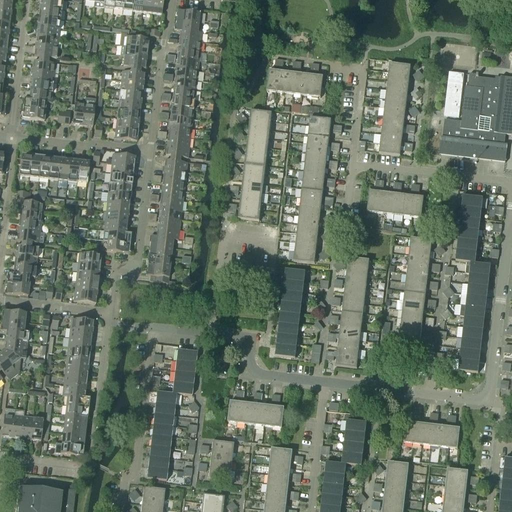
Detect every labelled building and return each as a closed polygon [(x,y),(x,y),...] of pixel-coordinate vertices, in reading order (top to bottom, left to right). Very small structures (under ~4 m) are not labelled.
[(40,0),(41,0),(40,9),(62,12),(63,2),(40,0)] [(94,8),(104,10),(104,0),(95,0),(95,3),(94,8)] [(104,0),(104,10),(113,11),(114,0),(104,0)] [(114,0),(113,11),(123,12),(124,0),(114,0)] [(124,0),(123,12),(132,13),(133,0),(124,0)] [(133,0),(132,13),(142,14),(143,0),(133,0)] [(143,0),(142,14),(151,15),(152,0),(143,0)] [(152,0),(151,15),(161,16),(163,0),(152,0)] [(0,4),(0,14),(11,16),(12,6),(0,4)] [(40,9),(38,19),(61,21),(62,12),(40,9)] [(177,12),(176,22),(198,25),(199,14),(177,12)] [(0,14),(0,24),(10,25),(11,16),(0,14)] [(38,19),(37,28),(59,31),(61,21),(38,19)] [(175,32),(180,33),(180,32),(202,35),(202,34),(197,34),(198,25),(176,22),(175,32)] [(0,24),(0,33),(9,35),(10,25),(0,24)] [(37,28),(36,38),(58,41),(59,31),(37,28)] [(180,33),(179,42),(201,44),(202,35),(180,32),(180,33)] [(0,33),(0,43),(7,44),(9,35),(0,33)] [(119,48),(121,48),(125,48),(147,51),(148,41),(126,38),(127,35),(121,35),(119,48)] [(36,38),(35,47),(57,50),(58,41),(36,38)] [(179,42),(178,51),(200,54),(201,44),(179,42)] [(57,50),(35,47),(34,58),(39,58),(39,61),(38,63),(48,64),(48,62),(48,59),(56,60),(57,50)] [(120,57),(124,58),(146,60),(147,51),(125,48),(121,48),(120,57)] [(178,51),(176,61),(199,63),(200,54),(178,51)] [(146,60),(124,58),(123,68),(131,69),(130,71),(130,74),(139,75),(140,72),(140,70),(145,71),(146,60)] [(176,61),(175,70),(197,73),(199,63),(176,61)] [(33,62),(32,72),(54,75),(55,65),(48,64),(38,63),(33,62)] [(389,65),(388,74),(410,77),(411,67),(389,65)] [(175,70),(174,80),(196,82),(197,73),(175,70)] [(266,92),(276,94),(278,72),(269,71),(266,92)] [(32,72),(31,82),(53,85),(54,75),(32,72)] [(276,94),(284,95),(287,73),(278,72),(276,94)] [(419,72),(416,74),(421,81),(424,78),(419,72)] [(122,73),(121,83),(143,85),(144,75),(139,75),(130,74),(122,73)] [(284,95),(293,96),(296,74),(287,73),(284,95)] [(293,96),(302,97),(305,75),(296,74),(293,96)] [(388,74),(387,83),(409,85),(410,77),(388,74)] [(412,77),(417,83),(421,81),(416,74),(412,77)] [(449,74),(444,117),(459,119),(464,75),(449,74)] [(302,97),(311,98),(314,76),(305,75),(302,97)] [(441,138),(441,142),(439,156),(505,164),(507,146),(502,145),(503,135),(511,136),(511,79),(501,78),(500,82),(478,79),(479,76),(470,75),(468,88),(465,88),(461,123),(444,121),(442,138),(441,138)] [(314,76),(311,98),(321,99),(323,78),(314,76)] [(174,80),(173,90),(195,92),(196,82),(174,80)] [(31,82),(30,91),(52,94),(53,85),(31,82)] [(121,83),(120,92),(142,95),(143,85),(121,83)] [(387,83),(386,92),(408,94),(409,85),(387,83)] [(173,90),(172,99),(194,102),(195,92),(173,90)] [(417,90),(414,92),(419,99),(422,96),(417,90)] [(30,91),(29,100),(29,101),(51,104),(52,94),(30,91)] [(120,92),(119,102),(141,104),(142,95),(120,92)] [(386,92),(385,101),(407,103),(408,94),(386,92)] [(410,95),(415,101),(419,99),(414,92),(410,95)] [(172,99),(171,109),(193,111),(194,102),(172,99)] [(24,100),(23,110),(45,113),(46,104),(51,104),(29,101),(29,100),(24,100)] [(385,101),(384,110),(406,112),(407,103),(385,101)] [(119,102),(118,111),(140,114),(141,104),(119,102)] [(72,126),(82,127),(85,105),(75,104),(72,126)] [(85,105),(82,127),(92,128),(95,106),(85,105)] [(415,108),(411,110),(416,117),(420,114),(415,108)] [(171,109),(170,118),(192,121),(193,111),(171,109)] [(45,113),(23,110),(22,120),(44,123),(45,113)] [(384,110),(383,119),(404,121),(406,112),(384,110)] [(408,113),(413,119),(416,117),(411,110),(408,113)] [(118,111),(117,121),(139,124),(140,114),(118,111)] [(251,112),(249,121),(271,123),(272,114),(251,112)] [(235,119),(238,123),(244,117),(242,114),(235,119)] [(244,117),(238,123),(240,126),(247,121),(244,117)] [(170,118),(169,128),(191,130),(192,121),(170,118)] [(310,119),(309,128),(330,130),(331,121),(310,119)] [(383,119),(382,128),(403,130),(404,121),(383,119)] [(117,121),(115,130),(138,133),(139,124),(117,121)] [(249,121),(248,130),(270,132),(271,123),(249,121)] [(169,128),(168,137),(190,140),(191,130),(169,128)] [(309,128),(308,137),(329,139),(330,130),(309,128)] [(382,128),(381,137),(402,139),(403,130),(382,128)] [(114,141),(114,143),(120,143),(121,141),(136,143),(138,133),(115,130),(114,141)] [(248,130),(247,139),(269,141),(270,132),(248,130)] [(237,134),(241,141),(245,139),(240,132),(237,134)] [(233,137),(238,143),(241,141),(237,134),(233,137)] [(168,137),(166,147),(189,150),(190,140),(168,137)] [(308,137),(307,146),(328,148),(329,139),(308,137)] [(381,137),(380,145),(401,148),(402,139),(381,137)] [(247,139),(246,148),(268,150),(269,141),(247,139)] [(401,148),(380,145),(379,155),(400,157),(401,148)] [(307,146),(306,155),(327,157),(328,148),(307,146)] [(189,150),(166,147),(165,157),(170,157),(170,160),(170,162),(179,163),(179,161),(180,159),(187,160),(189,150)] [(246,148),(245,157),(267,159),(268,150),(246,148)] [(238,150),(234,153),(239,159),(242,156),(238,150)] [(231,155),(236,161),(239,159),(234,153),(231,155)] [(19,177),(29,178),(31,156),(21,155),(19,177)] [(113,155),(111,165),(134,168),(135,158),(113,155)] [(306,155),(305,164),(326,166),(327,157),(306,155)] [(29,178),(39,179),(41,157),(31,156),(29,178)] [(39,179),(48,180),(51,158),(41,157),(39,179)] [(245,157),(244,166),(266,168),(267,159),(245,157)] [(48,180),(58,182),(60,159),(51,158),(48,180)] [(58,182),(67,183),(70,161),(60,159),(58,182)] [(67,183),(77,184),(79,162),(70,161),(67,183)] [(79,162),(77,184),(87,185),(89,163),(79,162)] [(165,162),(164,172),(186,174),(187,164),(179,163),(170,162),(165,162)] [(305,164),(304,172),(325,175),(326,166),(305,164)] [(111,165),(110,175),(132,178),(134,168),(111,165)] [(244,166),(243,175),(265,177),(266,168),(244,166)] [(235,168),(232,171),(237,177),(240,174),(235,168)] [(229,173),(234,179),(237,177),(232,171),(229,173)] [(164,172),(162,181),(185,184),(186,174),(164,172)] [(304,172),(303,181),(324,184),(325,175),(304,172)] [(110,175),(109,185),(131,187),(132,178),(110,175)] [(243,175),(242,184),(264,186),(265,177),(243,175)] [(162,181),(161,191),(183,193),(185,184),(162,181)] [(303,181),(302,191),(323,193),(324,184),(303,181)] [(242,184),(241,193),(263,195),(264,186),(242,184)] [(109,185),(108,194),(130,197),(131,187),(109,185)] [(161,191),(160,200),(182,203),(183,193),(161,191)] [(302,191),(301,200),(322,202),(323,193),(302,191)] [(367,213),(376,214),(379,193),(369,192),(367,213)] [(241,193),(240,202),(262,204),(263,195),(241,193)] [(376,214),(385,215),(388,194),(379,193),(376,214)] [(108,194),(107,204),(129,206),(130,197),(108,194)] [(385,215),(394,217),(396,195),(388,194),(385,215)] [(394,217),(403,218),(405,196),(396,195),(394,217)] [(403,218),(412,219),(414,197),(405,196),(403,218)] [(414,197),(412,219),(421,220),(424,198),(414,197)] [(463,197),(462,208),(482,210),(483,199),(463,197)] [(160,200),(159,210),(181,213),(182,203),(160,200)] [(301,200),(300,209),(321,211),(322,202),(301,200)] [(240,202),(239,211),(260,213),(262,204),(240,202)] [(21,203),(20,213),(42,215),(43,205),(21,203)] [(107,204),(106,213),(128,216),(129,206),(107,204)] [(462,208),(461,219),(480,221),(482,210),(462,208)] [(300,209),(299,217),(320,220),(321,211),(300,209)] [(159,210),(158,219),(180,222),(181,213),(159,210)] [(260,213),(239,211),(238,220),(259,222),(260,213)] [(20,213),(19,222),(41,225),(42,215),(20,213)] [(106,213),(105,223),(127,225),(128,216),(106,213)] [(323,220),(325,224),(331,219),(329,215),(323,220)] [(299,217),(298,226),(319,229),(320,220),(299,217)] [(158,219),(157,229),(179,232),(180,222),(158,219)] [(325,224),(328,227),(334,222),(331,219),(325,224)] [(461,219),(459,229),(479,232),(480,221),(461,219)] [(19,222),(18,232),(40,234),(41,225),(19,222)] [(105,223),(104,232),(126,235),(126,234),(127,225),(105,223)] [(298,226),(296,235),(318,238),(319,229),(298,226)] [(157,229),(156,238),(178,241),(179,232),(157,229)] [(459,229),(458,240),(478,242),(479,232),(459,229)] [(40,234),(18,232),(17,242),(22,242),(21,245),(21,247),(30,248),(31,246),(31,244),(39,245),(40,234)] [(109,233),(108,242),(130,245),(131,235),(126,234),(126,235),(104,232),(104,233),(109,233)] [(321,238),(323,241),(329,236),(327,233),(321,238)] [(296,235),(295,244),(317,247),(318,238),(296,235)] [(323,241),(326,244),(332,239),(329,236),(323,241)] [(151,237),(150,247),(172,250),(173,241),(178,242),(178,241),(156,238),(151,237)] [(411,239),(410,248),(431,251),(432,242),(411,239)] [(458,240),(457,251),(477,253),(478,242),(458,240)] [(130,245),(108,242),(106,252),(128,255),(130,245)] [(295,244),(294,253),(316,256),(317,247),(295,244)] [(16,247),(15,257),(37,259),(38,249),(30,248),(21,247),(16,247)] [(150,247),(149,257),(171,260),(172,250),(150,247)] [(434,252),(436,255),(443,250),(440,247),(434,252)] [(410,248),(409,257),(430,260),(431,251),(410,248)] [(436,255),(439,258),(445,253),(443,250),(436,255)] [(319,256),(321,259),(327,254),(325,251),(319,256)] [(477,253),(457,251),(455,262),(471,264),(475,264),(477,253)] [(316,256),(294,253),(293,263),(315,265),(316,256)] [(79,254),(78,264),(100,267),(101,257),(79,254)] [(321,259),(324,262),(330,257),(327,254),(321,259)] [(15,257),(14,266),(36,269),(37,259),(15,257)] [(149,257),(147,267),(170,269),(171,260),(149,257)] [(409,257),(408,266),(429,269),(430,260),(409,257)] [(348,259),(347,268),(369,271),(370,262),(348,259)] [(333,267),(336,270),(342,265),(339,262),(333,267)] [(78,264),(77,274),(99,276),(100,267),(78,264)] [(471,264),(469,275),(489,277),(491,266),(475,264),(471,264)] [(336,270),(338,273),(344,268),(342,265),(336,270)] [(14,266),(13,275),(13,276),(35,279),(36,269),(14,266)] [(408,266),(406,275),(428,278),(429,269),(408,266)] [(147,267),(146,277),(150,277),(149,283),(168,285),(168,283),(170,269),(147,267)] [(347,268),(346,277),(367,280),(369,271),(347,268)] [(285,271),(284,282),(304,284),(305,273),(285,271)] [(77,274),(76,283),(98,286),(99,276),(77,274)] [(8,275),(7,285),(29,287),(30,278),(35,279),(13,276),(13,275),(8,275)] [(406,275),(405,284),(427,287),(428,278),(406,275)] [(469,275),(468,286),(488,288),(489,277),(469,275)] [(346,277),(345,286),(366,289),(367,280),(346,277)] [(284,282),(283,292),(303,295),(304,284),(284,282)] [(76,283),(75,293),(97,295),(98,286),(76,283)] [(405,284),(404,293),(426,296),(427,287),(405,284)] [(29,287),(7,285),(6,295),(28,298),(29,287)] [(345,286),(344,295),(365,298),(366,289),(345,286)] [(468,286),(467,296),(487,299),(488,288),(468,286)] [(443,294),(445,297),(452,292),(449,289),(443,294)] [(283,292),(282,303),(301,306),(303,295),(283,292)] [(445,297),(448,300),(454,295),(452,292),(445,297)] [(97,295),(75,293),(73,303),(95,305),(97,295)] [(404,293),(403,302),(425,305),(426,296),(404,293)] [(344,295),(343,304),(364,307),(365,298),(344,295)] [(467,296),(466,307),(486,309),(487,299),(467,296)] [(320,302),(317,304),(322,311),(326,308),(320,302)] [(403,302),(402,311),(424,314),(425,305),(403,302)] [(282,303),(280,314),(300,316),(301,306),(282,303)] [(314,307),(319,313),(322,311),(317,304),(314,307)] [(343,304),(342,313),(363,316),(364,307),(343,304)] [(466,307),(464,318),(484,320),(486,309),(466,307)] [(440,315),(443,318),(449,313),(447,310),(440,315)] [(402,311),(401,320),(423,323),(424,314),(402,311)] [(4,312),(2,322),(24,324),(26,314),(4,312)] [(342,313),(341,322),(362,325),(363,316),(342,313)] [(443,318),(446,321),(452,316),(449,313),(443,318)] [(280,314),(279,325),(299,327),(300,316),(280,314)] [(464,318),(463,329),(483,331),(484,320),(464,318)] [(71,320),(70,330),(92,332),(93,322),(71,320)] [(401,320),(400,329),(422,332),(423,323),(401,320)] [(1,332),(6,332),(28,334),(23,333),(24,324),(2,322),(1,332)] [(341,322),(340,331),(361,334),(362,325),(341,322)] [(318,323),(315,326),(320,332),(323,329),(318,323)] [(279,325),(278,335),(298,338),(299,327),(279,325)] [(312,328),(317,334),(320,332),(315,326),(312,328)] [(400,329),(399,338),(421,341),(422,332),(400,329)] [(463,329),(462,339),(482,342),(483,331),(463,329)] [(70,330),(69,339),(91,342),(92,332),(70,330)] [(340,331),(339,340),(360,343),(361,334),(340,331)] [(6,332),(5,341),(27,344),(28,334),(6,332)] [(278,335),(277,346),(296,348),(298,338),(278,335)] [(421,341),(399,338),(398,347),(419,350),(421,341)] [(69,339),(68,349),(90,351),(91,342),(69,339)] [(462,339),(461,350),(481,352),(482,342),(462,339)] [(339,340),(338,349),(359,352),(360,343),(339,340)] [(5,341),(4,351),(21,353),(26,354),(27,344),(5,341)] [(296,348),(277,346),(275,357),(295,360),(296,348)] [(68,349),(67,358),(89,361),(90,351),(68,349)] [(338,349),(337,358),(358,361),(358,360),(364,361),(365,352),(359,352),(338,349)] [(320,351),(312,350),(311,364),(319,365),(320,351)] [(461,350),(459,361),(479,363),(481,352),(461,350)] [(4,351),(0,354),(14,371),(19,372),(20,360),(25,360),(26,354),(21,353),(4,351)] [(177,351),(176,362),(196,365),(197,354),(177,351)] [(14,371),(0,354),(0,353),(0,370),(1,372),(9,382),(19,374),(19,372),(14,371)] [(67,358),(66,368),(88,371),(89,361),(67,358)] [(358,361),(337,358),(335,367),(357,370),(358,361)] [(435,362),(438,362),(437,369),(447,370),(447,364),(443,363),(443,359),(435,358),(435,362)] [(479,363),(459,361),(458,372),(478,374),(479,363)] [(176,362),(174,373),(194,375),(196,365),(176,362)] [(66,368),(64,378),(87,380),(88,371),(66,368)] [(174,373),(173,384),(193,386),(194,375),(174,373)] [(64,378),(63,387),(85,390),(87,380),(64,378)] [(193,386),(173,384),(172,395),(192,397),(193,386)] [(63,387),(62,397),(89,400),(84,399),(85,390),(63,387)] [(156,393),(155,404),(175,407),(176,396),(156,393)] [(67,398),(66,407),(88,410),(89,400),(62,397),(62,398),(67,398)] [(228,423),(237,425),(239,403),(230,402),(228,423)] [(187,408),(190,411),(196,406),(194,403),(187,408)] [(237,425),(246,426),(248,404),(239,403),(237,425)] [(155,404),(154,415),(174,417),(175,407),(155,404)] [(246,426),(255,427),(257,405),(248,404),(246,426)] [(330,404),(329,412),(338,413),(339,405),(330,404)] [(255,427),(264,428),(266,406),(257,405),(255,427)] [(196,406),(190,411),(192,415),(199,410),(196,406)] [(264,428),(273,429),(275,407),(266,406),(264,428)] [(66,407),(65,417),(87,419),(88,410),(66,407)] [(275,407),(273,429),(282,430),(284,408),(275,407)] [(1,438),(11,439),(15,411),(5,410),(1,438)] [(11,439),(21,440),(24,418),(24,412),(15,411),(11,439)] [(154,415),(152,426),(172,428),(174,417),(154,415)] [(65,417),(64,426),(86,429),(87,419),(65,417)] [(21,440),(30,441),(33,419),(24,418),(21,440)] [(33,419),(30,441),(41,442),(43,420),(33,419)] [(347,421),(345,432),(365,435),(367,424),(347,421)] [(403,444),(413,445),(415,424),(406,423),(403,444)] [(413,445),(422,446),(424,425),(415,424),(413,445)] [(422,446),(430,447),(433,426),(424,425),(422,446)] [(64,426),(63,436),(85,438),(86,429),(64,426)] [(152,426),(151,437),(171,439),(172,428),(152,426)] [(430,447),(439,448),(442,427),(433,426),(430,447)] [(439,448),(448,449),(451,428),(442,427),(439,448)] [(451,428),(448,449),(458,451),(460,429),(451,428)] [(345,432),(344,443),(364,445),(365,435),(345,432)] [(63,436),(62,445),(84,448),(85,438),(63,436)] [(151,437),(150,447),(170,449),(171,439),(151,437)] [(188,448),(186,447),(186,451),(194,452),(195,442),(189,441),(188,448)] [(212,442),(211,452),(232,454),(233,445),(212,442)] [(344,443),(343,454),(363,456),(364,445),(344,443)] [(56,445),(55,455),(83,458),(84,448),(62,445),(56,445)] [(150,447),(149,458),(169,460),(170,449),(150,447)] [(271,449),(270,459),(292,461),(293,452),(271,449)] [(211,452),(210,461),(231,463),(232,454),(211,452)] [(363,456),(343,454),(342,465),(361,467),(363,456)] [(149,458),(148,469),(167,471),(169,460),(149,458)] [(270,459),(269,467),(291,470),(292,461),(270,459)] [(210,461),(209,470),(230,472),(231,463),(210,461)] [(326,463),(325,475),(345,477),(346,466),(326,463)] [(388,463),(387,472),(408,475),(409,465),(388,463)] [(379,466),(375,468),(381,474),(384,472),(379,466)] [(269,467),(268,476),(290,479),(291,470),(269,467)] [(375,468),(372,471),(377,477),(381,474),(375,468)] [(167,471),(148,469),(146,480),(166,482),(167,471)] [(230,472),(209,470),(208,479),(229,481),(230,472)] [(447,470),(446,479),(468,482),(469,472),(447,470)] [(511,470),(504,470),(502,481),(511,481),(511,470)] [(387,472),(386,481),(407,484),(408,475),(387,472)] [(325,475),(324,486),(344,487),(345,477),(325,475)] [(268,476),(267,485),(289,488),(290,479),(268,476)] [(446,479),(445,488),(466,491),(468,482),(446,479)] [(386,481),(385,490),(406,493),(407,484),(386,481)] [(511,481),(502,481),(501,491),(511,492),(511,481)] [(267,485),(266,494),(288,497),(289,488),(267,485)] [(324,486),(322,496),(342,498),(344,487),(324,486)] [(445,488),(444,497),(465,500),(466,491),(445,488)] [(20,489),(17,511),(72,511),(75,492),(72,491),(60,490),(60,494),(41,489),(20,489)] [(143,489),(142,498),(163,501),(165,491),(143,489)] [(385,490),(384,499),(405,502),(406,493),(385,490)] [(511,492),(501,491),(500,502),(511,503),(511,492)] [(128,497),(130,500),(137,495),(134,492),(128,497)] [(266,494),(265,503),(287,506),(288,497),(266,494)] [(361,494),(358,496),(363,504),(366,501),(361,494)] [(137,495),(130,500),(133,503),(139,498),(137,495)] [(203,496),(202,505),(223,508),(224,498),(203,496)] [(322,496),(321,507),(341,509),(342,498),(322,496)] [(358,496),(355,499),(360,506),(363,504),(358,496)] [(444,497),(443,506),(464,508),(465,500),(444,497)] [(142,498),(141,507),(162,509),(163,501),(142,498)] [(384,499),(383,508),(404,511),(405,502),(384,499)] [(511,511),(511,503),(500,502),(498,511),(511,511)] [(232,503),(229,505),(234,511),(237,509),(232,503)] [(265,503),(264,511),(285,511),(287,506),(265,503)]
